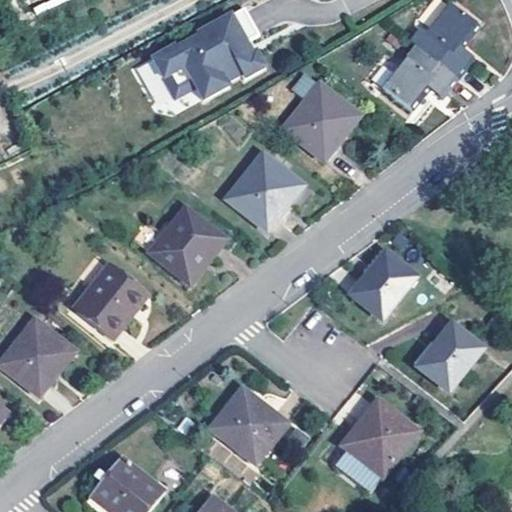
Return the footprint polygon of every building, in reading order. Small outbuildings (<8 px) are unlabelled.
[(434,57),(463,79),(480,57),(468,47),(485,25),(455,0),(431,30),(425,25),(413,39),(434,57)] [(263,37),(247,8),(200,34),(202,36),(180,48),(178,46),(155,58),(178,100),(199,88),(206,101),(232,88),(230,84),(245,76),(247,81),(268,69),(259,52),(256,55),(251,57),(245,46),(250,44),(263,37)] [(250,44),(245,46),(251,57),(256,55),(250,44)] [(463,79),(434,57),(426,67),(411,55),(387,87),(418,111),(435,89),(447,99),(463,79)] [(322,83),(288,128),(327,159),(362,114),(322,83)] [(289,195),(294,199),(305,185),(268,153),(231,199),(270,230),(283,213),(278,210),(289,195)] [(278,210),(283,213),(294,199),(289,195),(278,210)] [(187,211),(152,255),(191,286),(226,242),(187,211)] [(386,253),(352,295),(380,317),(414,275),(386,253)] [(148,297),(110,266),(73,310),(113,341),(148,297)] [(58,364),(63,368),(74,353),(35,321),(0,366),(0,367),(38,397),(53,380),(48,376),(58,364)] [(484,346),(453,321),(418,365),(449,389),(484,346)] [(48,376),(53,380),(63,368),(58,364),(48,376)] [(211,427),(255,462),(286,424),(271,410),(267,414),(254,404),(257,400),(242,388),(211,427)] [(267,414),(271,410),(257,400),(254,404),(267,414)] [(357,429),(344,445),(348,447),(334,465),(369,493),(419,432),(379,400),(367,416),(371,420),(361,432),(357,429)] [(0,426),(9,415),(0,408),(0,426)] [(367,416),(357,429),(361,432),(371,420),(367,416)] [(148,511),(166,491),(121,456),(89,495),(110,511),(148,511)] [(198,511),(233,511),(212,495),(198,511)]
